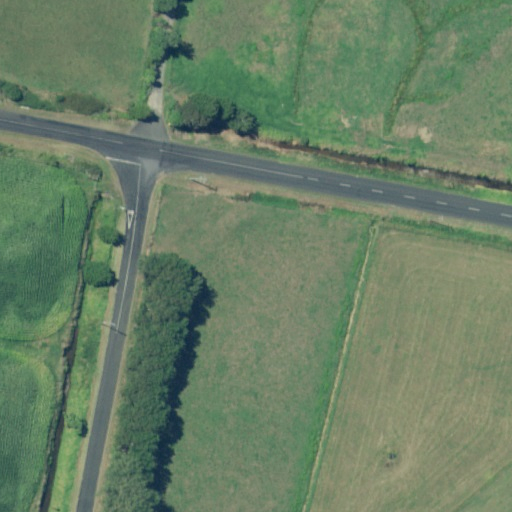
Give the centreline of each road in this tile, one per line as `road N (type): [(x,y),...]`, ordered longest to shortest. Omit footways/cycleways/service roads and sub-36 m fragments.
road 1 (unclassified): [(511,216),(147,148)]
road 2 (unclassified): [(81,511),(147,148)]
road 3 (unclassified): [(147,148),(0,121)]
